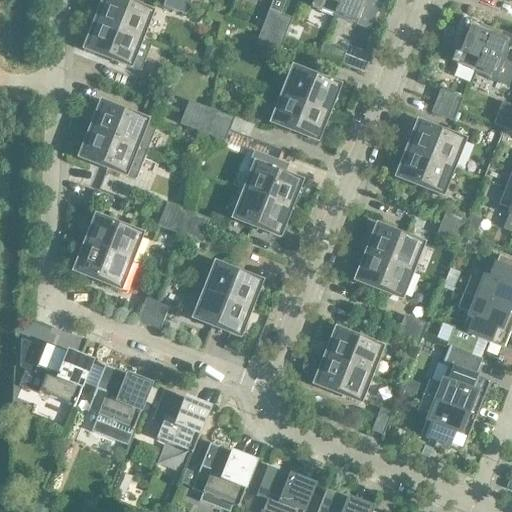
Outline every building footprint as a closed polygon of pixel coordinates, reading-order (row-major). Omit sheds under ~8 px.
[(96,23),(140,41),(151,14),(116,0),(102,0),(99,9),(101,10),(96,23)] [(185,17),(190,5),(179,1),(176,0),(165,0),(163,8),(185,17)] [(313,0),(310,9),(333,18),(340,0),(313,0)] [(340,0),(333,18),(367,31),(378,4),(367,0),(340,0)] [(271,38),(280,15),(269,11),(260,33),(271,38)] [(292,20),(280,15),(271,38),(283,42),(292,20)] [(450,64),(473,73),(490,31),(481,28),(482,25),(465,18),(459,32),(462,33),(450,64)] [(148,44),(140,41),(96,23),(90,36),(89,36),(83,51),(94,56),(95,54),(137,71),(148,44)] [(490,31),(473,73),(496,82),(508,51),(511,52),(511,49),(511,36),(500,32),(498,35),(490,31)] [(271,38),(260,33),(255,44),(278,54),(283,42),(271,38)] [(208,44),(201,64),(211,68),(219,48),(208,44)] [(318,56),(340,65),(345,54),(323,45),(318,56)] [(282,97),(327,115),(332,101),(334,102),(340,87),(329,82),(328,84),(293,70),(282,97)] [(419,74),(416,82),(424,86),(426,82),(423,75),(419,74)] [(435,102),(458,111),(462,100),(440,91),(435,102)] [(322,128),(327,115),(282,97),(272,124),(307,138),(306,139),(317,144),(323,129),(322,128)] [(206,122),(211,111),(189,102),(184,113),(206,122)] [(453,123),(458,111),(435,102),(431,114),(453,123)] [(96,118),(91,132),(146,154),(157,127),(111,109),(111,107),(100,103),(94,118),(96,118)] [(493,125),(504,130),(511,110),(511,106),(502,103),(493,125)] [(206,122),(229,131),(233,120),(211,111),(206,122)] [(179,125),(202,134),(206,122),(184,113),(179,125)] [(224,143),(229,131),(206,122),(202,134),(224,143)] [(413,138),(408,151),(452,169),(463,142),(428,128),(429,127),(417,122),(411,137),(413,138)] [(84,145),(78,159),(89,164),(90,162),(136,180),(146,154),(91,132),(85,145),(84,145)] [(452,169),(408,151),(402,165),(400,164),(394,179),(406,184),(407,182),(441,196),(452,169)] [(244,193),(289,210),(294,197),(296,198),(302,182),(291,178),(290,180),(255,166),(244,193)] [(511,192),(505,190),(498,205),(510,210),(502,230),(511,233),(511,192)] [(284,224),(289,210),(244,193),(234,219),(269,233),(268,235),(279,239),(285,224),(284,224)] [(189,213),(189,212),(166,203),(162,215),(184,224),(189,213)] [(211,220),(189,212),(189,213),(184,224),(206,233),(211,220)] [(441,224),(463,233),(468,222),(445,213),(441,224)] [(184,224),(162,215),(157,227),(180,235),(184,224)] [(85,245),(130,263),(141,236),(106,223),(106,221),(95,216),(89,232),(91,232),(85,245)] [(202,244),(206,233),(184,224),(180,235),(202,244)] [(459,245),(463,233),(441,224),(436,236),(459,245)] [(372,242),(366,255),(411,273),(422,246),(387,232),(387,230),(376,226),(370,241),(372,242)] [(119,290),(130,263),(85,245),(80,259),(78,258),(72,273),(84,278),(84,276),(119,290)] [(411,273),(366,255),(361,268),(359,268),(353,283),(365,287),(366,286),(400,299),(411,273)] [(470,278),(463,293),(511,312),(511,264),(497,258),(494,265),(489,263),(482,283),(470,278)] [(205,293),(249,310),(255,297),(256,298),(262,283),(251,278),(250,280),(215,266),(205,293)] [(244,324),(249,310),(205,293),(194,320),(229,333),(228,335),(240,340),(246,325),(244,324)] [(446,347),(448,347),(461,352),(471,356),(477,340),(503,350),(511,327),(511,312),(463,293),(457,309),(469,314),(462,332),(453,329),(446,347)] [(148,327),(157,304),(146,300),(137,322),(148,327)] [(168,309),(157,304),(148,327),(160,331),(168,309)] [(399,328),(421,336),(426,324),(404,316),(399,328)] [(417,347),(421,336),(399,328),(395,339),(417,347)] [(331,345),(325,358),(370,376),(381,349),(346,336),(346,334),(335,329),(329,344),(331,345)] [(54,350),(55,349),(45,345),(34,375),(45,379),(39,394),(74,408),(73,409),(75,410),(91,367),(69,358),(69,356),(54,350)] [(422,397),(476,418),(490,383),(474,377),(481,360),(471,356),(461,352),(448,347),(441,364),(448,366),(440,386),(429,381),(422,397)] [(404,356),(398,368),(406,372),(412,360),(404,356)] [(370,376),(325,358),(320,372),(318,371),(312,386),(324,391),(324,389),(359,403),(370,376)] [(114,372),(104,369),(88,412),(98,416),(92,432),(128,446),(150,390),(128,381),(128,380),(113,373),(114,372)] [(406,380),(402,390),(415,395),(419,385),(406,380)] [(192,456),(208,413),(186,405),(187,403),(172,397),(172,396),(163,392),(152,421),(162,426),(157,441),(191,454),(191,456),(192,456)] [(476,418),(422,397),(416,413),(428,417),(420,437),(462,453),(476,418)] [(391,415),(380,410),(371,433),(382,437),(391,415)] [(189,461),(181,484),(192,488),(191,491),(201,495),(199,502),(222,511),(229,511),(231,508),(237,510),(238,510),(244,494),(253,470),(254,467),(232,459),(233,457),(218,451),(218,450),(209,446),(201,466),(189,461)] [(254,498),(248,511),(313,511),(319,499),(311,496),(313,490),(290,482),(291,480),(276,474),(277,473),(267,469),(265,475),(253,470),(244,494),(254,498)] [(317,511),(366,511),(348,505),(349,503),(334,497),(335,496),(325,492),(317,511)]
